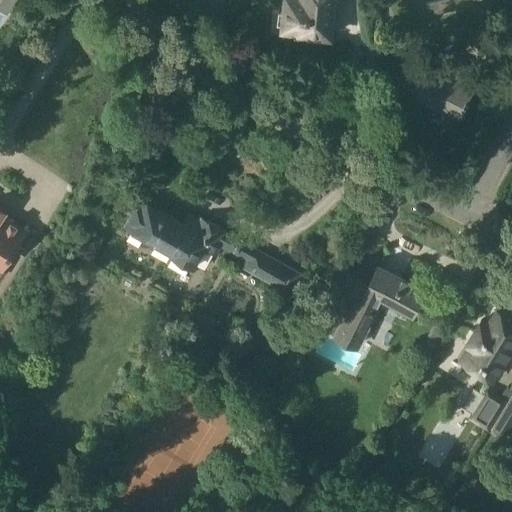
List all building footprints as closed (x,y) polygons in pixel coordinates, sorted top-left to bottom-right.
[(0,0),(0,5),(7,10),(13,0),(0,0)] [(333,0),(284,0),(282,27),(297,29),(297,31),(330,34),(333,0)] [(435,0),(426,2),(429,14),(465,7),(463,0),(435,0)] [(413,72),(406,86),(416,91),(460,113),(468,97),(466,96),(480,71),(437,49),(423,77),(413,72)] [(222,246),(244,259),(240,265),(288,293),(300,272),(200,215),(196,221),(186,216),(183,222),(145,201),(145,202),(138,198),(123,225),(131,229),(131,230),(169,252),(169,253),(194,267),(205,248),(217,255),(222,246)] [(0,266),(24,229),(2,215),(5,211),(0,207),(0,266)] [(341,327),(313,313),(294,350),(303,355),(318,326),(355,345),(380,296),(412,313),(425,288),(378,264),(362,295),(359,293),(349,288),(337,310),(347,316),(341,327)] [(467,363),(492,378),(511,345),(511,316),(510,319),(496,310),(489,322),(482,318),(467,342),(477,348),(467,363)] [(436,340),(444,328),(435,323),(428,335),(436,340)] [(425,360),(436,343),(428,338),(417,355),(425,360)] [(274,382),(261,403),(270,409),(283,387),(274,382)] [(472,415),(484,423),(500,397),(488,390),(472,415)] [(505,436),(511,424),(511,393),(491,428),(505,436)]
